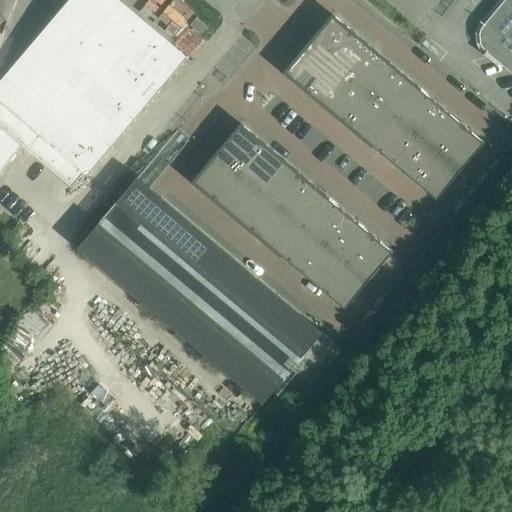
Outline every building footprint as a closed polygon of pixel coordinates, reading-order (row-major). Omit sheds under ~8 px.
[(0,43),(2,38),(0,35),(0,168),(21,144),(72,187),(84,172),(87,175),(181,64),(104,0),(68,0),(0,81),(0,43)] [(511,73),(511,0),(504,0),(484,25),(481,28),(479,34),(480,43),(483,48),(486,52),(511,73)] [(330,61),(354,33),(333,15),(309,43),(330,61)] [(201,35),(203,32),(207,27),(196,18),(190,25),(201,35)] [(375,51),(354,33),(330,61),(352,79),(375,51)] [(330,61),(309,43),(285,72),(307,90),(330,61)] [(375,51),(352,79),(373,97),(397,69),(375,51)] [(330,61),(307,90),(328,108),(352,79),(330,61)] [(397,69),(373,97),(395,115),(418,87),(397,69)] [(352,79),(328,108),(349,126),(373,97),(352,79)] [(418,87),(395,115),(416,133),(440,105),(418,87)] [(373,97),(349,126),(371,144),(395,115),(373,97)] [(440,105),(416,133),(438,151),(461,123),(440,105)] [(395,115),(371,144),(392,162),(416,133),(395,115)] [(461,123),(438,151),(460,171),(484,142),(461,123)] [(239,171),(262,142),(241,124),(217,153),(239,171)] [(416,133),(392,162),(414,180),(438,151),(416,133)] [(284,160),(262,142),(239,171),(260,189),(284,160)] [(438,151),(414,180),(437,199),(460,171),(438,151)] [(239,171),(217,153),(193,181),(215,199),(239,171)] [(281,207),(305,178),(284,160),(260,189),(281,207)] [(239,171),(215,199),(236,217),(260,189),(239,171)] [(131,210),(149,189),(136,178),(118,199),(119,200),(131,210)] [(303,225),(327,196),(305,178),(281,207),(303,225)] [(260,189),(236,217),(258,235),(281,207),(260,189)] [(324,243),(348,214),(327,196),(303,225),(324,243)] [(303,354),(323,331),(321,330),(320,332),(161,198),(142,220),(303,354)] [(281,207),(258,235),(279,253),(303,225),(281,207)] [(346,261),(370,232),(348,214),(324,243),(346,261)] [(282,379),(97,224),(78,248),(79,249),(80,247),(263,400),(261,402),(263,403),(282,379)] [(303,225),(279,253),(301,271),(324,243),(303,225)] [(392,252),(370,232),(346,261),(369,280),(392,252)] [(324,243),(301,271),(322,289),(346,261),(324,243)] [(346,261),(322,289),(345,308),(369,280),(346,261)]
